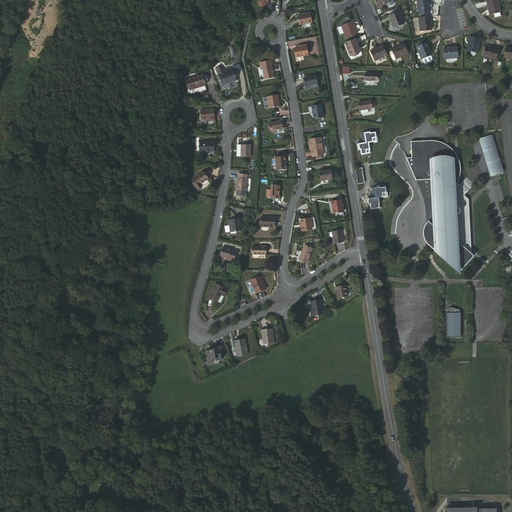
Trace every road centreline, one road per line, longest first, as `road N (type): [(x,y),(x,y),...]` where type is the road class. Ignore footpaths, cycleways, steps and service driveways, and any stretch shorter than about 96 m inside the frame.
road 1 (tertiary): [(408,511),(361,250)]
road 2 (residential): [(283,292),(301,178),(280,37)]
road 3 (tertiary): [(361,250),(323,10)]
road 4 (residential): [(228,129),(194,306),(198,333)]
